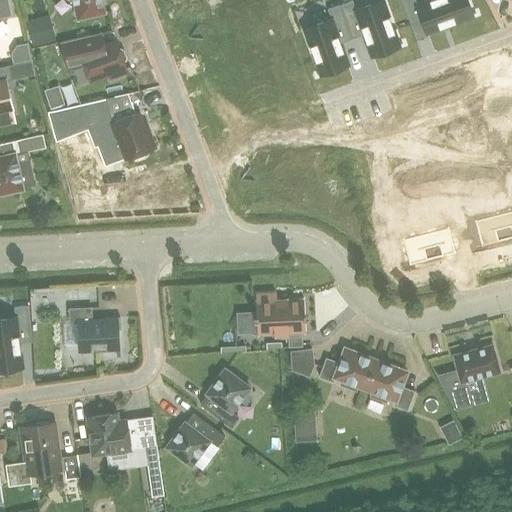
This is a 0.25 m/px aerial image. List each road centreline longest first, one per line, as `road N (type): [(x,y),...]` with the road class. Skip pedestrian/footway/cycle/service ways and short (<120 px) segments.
road 1 (residential): [(511,296),(418,318),(391,315),(368,303),(315,244),(289,237),(219,241)]
road 2 (residential): [(144,246),(154,348),(144,375),(0,401)]
road 3 (residential): [(140,0),(218,210),(219,241)]
road 4 (residential): [(511,35),(342,99)]
road 5 (residential): [(144,246),(0,254)]
